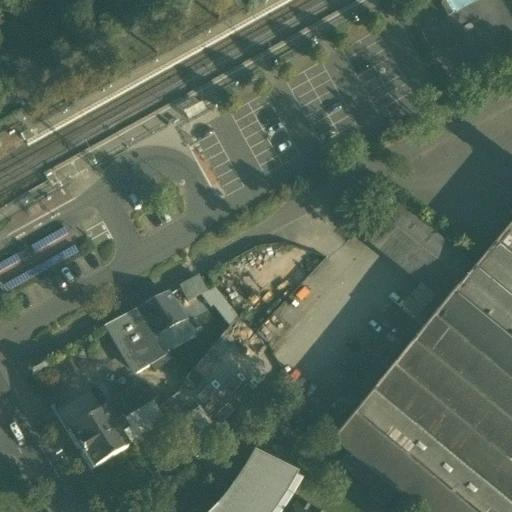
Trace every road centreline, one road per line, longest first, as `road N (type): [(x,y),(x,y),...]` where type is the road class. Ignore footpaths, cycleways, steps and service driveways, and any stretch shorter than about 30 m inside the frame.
road 1 (residential): [(2,397),(6,365),(511,93)]
road 2 (unknown): [(301,208),(370,277),(377,304),(337,348),(241,415)]
road 3 (secondary): [(74,511),(2,397)]
